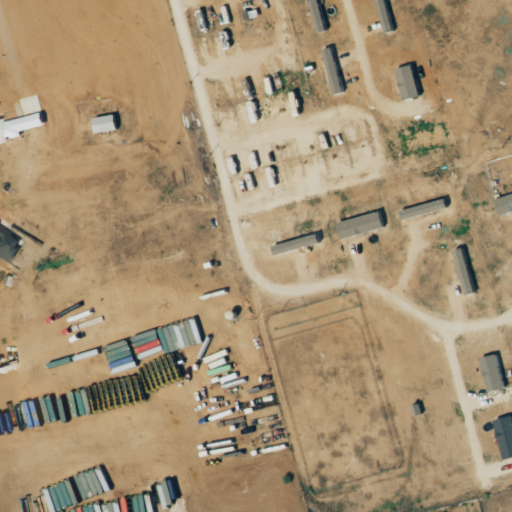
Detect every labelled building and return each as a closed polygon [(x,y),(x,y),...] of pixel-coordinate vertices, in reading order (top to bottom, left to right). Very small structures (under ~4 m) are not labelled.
[(329,31),(323,0),(312,0),(318,33),(329,31)] [(324,51),(337,95),(347,92),(335,48),(324,51)] [(424,96),(416,65),(400,69),(407,100),(424,96)] [(0,118),(0,142),(25,136),(24,131),(47,126),(44,113),(3,122),(2,118),(0,118)] [(100,133),(122,130),(119,114),(98,118),(100,133)] [(511,212),(511,195),(499,198),(502,215),(511,212)] [(388,228),(383,211),(340,223),(345,239),(388,228)] [(0,259),(10,265),(25,242),(0,226),(0,259)] [(490,392),(508,389),(501,355),(483,359),(490,392)] [(511,416),(497,420),(507,460),(511,459),(511,416)]
